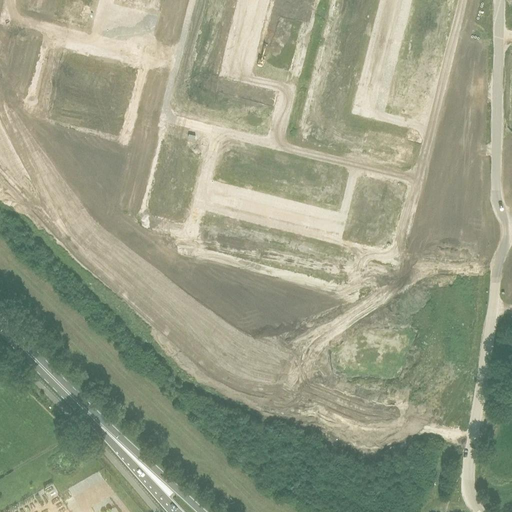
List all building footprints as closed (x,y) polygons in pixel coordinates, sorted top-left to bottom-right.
[(75,0),(63,0),(59,17),(73,21),(74,13),(84,16),(87,3),(75,0)] [(203,0),(202,3),(214,6),(212,12),(218,14),(221,0),(203,0)] [(421,0),(419,8),(437,13),(440,4),(446,6),(447,0),(421,0)] [(197,25),(193,39),(211,43),(216,24),(210,22),(208,28),(197,25)] [(421,29),(418,41),(436,45),(439,34),(427,31),(429,24),(423,22),(421,29)] [(286,23),(283,35),(301,39),(303,27),(286,23)] [(331,33),(328,44),(348,49),(351,38),(331,33)] [(283,35),(281,44),(298,48),(301,39),(283,35)] [(193,39),(190,52),(202,55),(200,61),(206,62),(211,43),(193,39)] [(415,52),(414,59),(420,61),(421,54),(433,57),(436,45),(418,41),(415,52)] [(281,44),(278,53),(296,58),(298,48),(281,44)] [(328,44),(325,56),(345,61),(348,49),(328,44)] [(52,64),(52,65),(55,65),(79,72),(83,57),(56,50),(56,52),(58,52),(55,65),(52,64)] [(278,53),(276,62),(294,67),(296,58),(278,53)] [(325,56),(322,67),(342,72),(345,61),(325,56)] [(276,62),(273,74),(291,78),(294,67),(276,62)] [(106,63),(103,77),(127,84),(129,84),(130,83),(127,83),(130,71),(133,71),(133,70),(131,69),(106,63)] [(49,78),(49,79),(76,86),(79,72),(55,65),(52,65),(55,66),(51,79),(49,78)] [(322,67),(320,78),(340,83),(342,72),(322,67)] [(404,70),(401,80),(407,81),(405,92),(423,97),(426,85),(420,83),(422,74),(404,70)] [(185,74),(181,87),(199,92),(204,72),(198,71),(196,77),(185,74)] [(103,77),(99,91),(123,97),(126,98),(126,97),(124,97),(127,84),(129,85),(129,84),(127,84),(103,77)] [(320,78),(317,89),(337,94),(340,83),(320,78)] [(45,92),(45,93),(72,100),(76,86),(49,79),(51,80),(48,93),(45,92)] [(181,87),(178,100),(190,103),(188,109),(194,111),(199,92),(181,87)] [(99,91),(95,105),(122,112),(123,111),(120,111),(123,98),(126,99),(126,98),(123,97),(99,91)] [(396,101),(393,112),(411,116),(414,107),(420,109),(423,97),(405,92),(402,103),(396,101)] [(42,106),(42,107),(44,108),(69,114),(72,100),(45,93),(45,94),(47,95),(45,106),(42,106)] [(222,101),(218,118),(229,121),(234,103),(222,101)] [(234,103),(229,121),(241,124),(245,106),(234,103)] [(95,105),(92,120),(116,126),(119,127),(119,125),(117,125),(120,113),(122,113),(122,112),(95,105)] [(312,108),(309,119),(327,124),(331,106),(325,105),(324,111),(312,108)] [(245,106),(241,124),(252,127),(256,109),(245,106)] [(256,109),(252,127),(263,129),(268,112),(256,109)] [(309,119),(306,131),(318,134),(317,140),(322,141),(327,124),(309,119)] [(367,138),(366,143),(371,145),(368,157),(382,160),(386,142),(367,138)] [(168,140),(165,151),(183,156),(186,144),(168,140)] [(386,142),(382,160),(395,163),(398,152),(404,153),(405,147),(386,142)] [(225,145),(221,164),(232,167),(237,148),(225,145)] [(237,148),(232,167),(243,170),(248,150),(237,148)] [(248,150),(243,170),(254,173),(259,153),(248,150)] [(165,151),(163,160),(180,165),(183,156),(165,151)] [(259,153),(254,173),(265,176),(270,156),(259,153)] [(270,156),(265,176),(277,179),(282,159),(270,156)] [(163,160),(160,172),(177,176),(180,165),(163,160)] [(286,160),(281,180),(292,182),(297,163),(286,160)] [(297,163),(292,182),(303,185),(308,165),(297,163)] [(308,165),(303,185),(314,188),(319,168),(308,165)] [(319,168),(314,188),(325,191),(330,171),(319,168)] [(330,171),(325,191),(337,194),(342,174),(330,171)] [(157,184),(154,196),(176,202),(179,190),(183,192),(185,185),(173,181),(171,188),(157,184)] [(379,193),(376,204),(394,209),(397,197),(379,193)] [(154,196),(151,208),(165,212),(163,218),(176,221),(178,214),(173,213),(176,202),(154,196)] [(376,204),(374,216),(391,220),(394,209),(376,204)] [(374,216),(371,227),(388,231),(391,220),(374,216)] [(206,227),(205,233),(212,235),(209,247),(220,250),(225,232),(213,229),(206,227)] [(371,227),(368,238),(386,243),(388,231),(371,227)] [(225,232),(220,250),(232,252),(235,241),(242,242),(243,237),(236,235),(225,232)] [(259,241),(257,246),(264,248),(261,260),(273,263),(277,245),(265,242),(259,241)] [(277,245),(273,263),(284,266),(287,254),(294,256),(295,250),(289,248),(277,245)] [(311,254),(310,260),(316,261),(313,273),(325,276),(329,258),(318,255),(311,254)] [(329,258),(325,276),(337,279),(340,267),(346,269),(348,263),(341,261),(329,258)] [(97,471),(70,485),(73,491),(100,478),(97,471)] [(157,484),(166,494),(171,489),(162,480),(157,484)]
